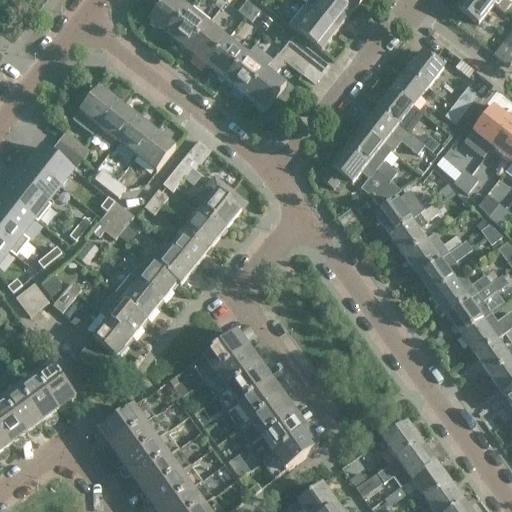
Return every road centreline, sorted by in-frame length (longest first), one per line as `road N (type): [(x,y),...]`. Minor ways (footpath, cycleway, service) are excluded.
road 1 (residential): [(511,499),(301,215)]
road 2 (residential): [(335,431),(237,294),(301,215)]
road 3 (residential): [(274,180),(79,28)]
road 4 (residential): [(274,180),(412,8)]
road 5 (residential): [(113,511),(72,455),(0,507)]
road 6 (residential): [(511,87),(412,8)]
road 7 (residential): [(0,126),(79,28)]
